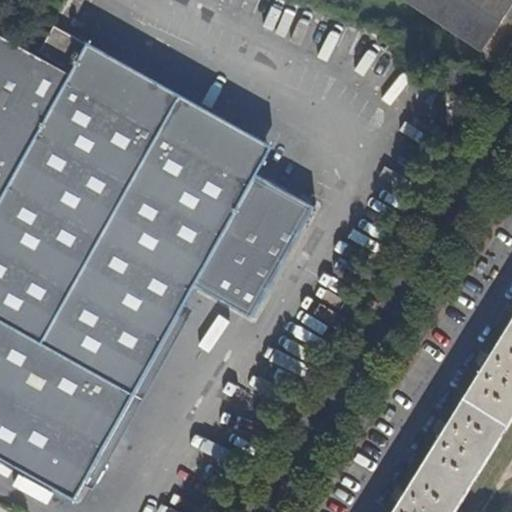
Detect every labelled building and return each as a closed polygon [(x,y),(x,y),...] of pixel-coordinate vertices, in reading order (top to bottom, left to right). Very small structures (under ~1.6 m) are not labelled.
[(511,0),(399,0),(485,58),(504,29),(498,24),(511,1),(511,0)] [(70,82),(0,41),(0,460),(78,505),(199,290),(253,320),(314,209),(261,180),(271,162),(83,59),(88,50),(54,32),(39,58),(72,77),(70,82)] [(470,74),(449,64),(442,79),(463,89),(470,74)] [(383,146),(365,189),(393,201),(411,158),(383,146)] [(511,334),(402,511),(461,511),(511,431),(511,334)]
